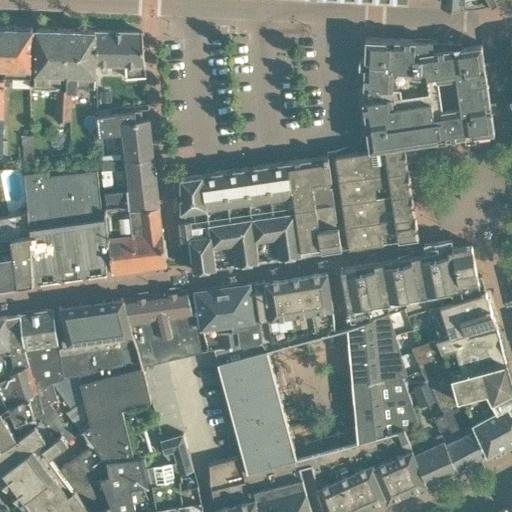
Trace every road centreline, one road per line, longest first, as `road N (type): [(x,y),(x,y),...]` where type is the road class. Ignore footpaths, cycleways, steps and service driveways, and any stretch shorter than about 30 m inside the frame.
road 1 (unclassified): [(0,0),(266,9)]
road 2 (unknown): [(212,511),(175,367)]
